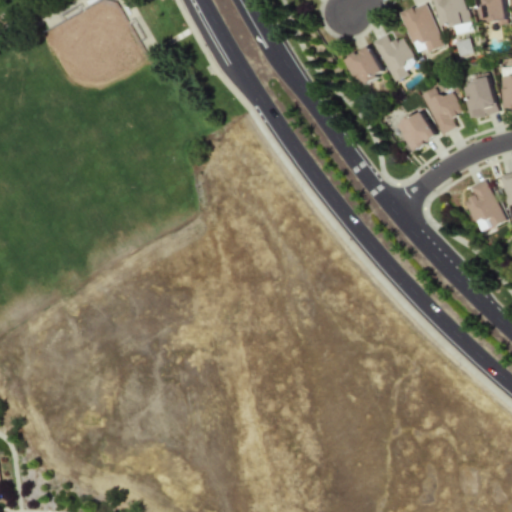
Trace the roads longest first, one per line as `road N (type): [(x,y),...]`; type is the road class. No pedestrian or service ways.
road 1 (secondary): [(194,0),(279,146),(394,284),(511,396)]
road 2 (secondary): [(511,323),(379,183),(256,0)]
road 3 (residential): [(400,207),(461,160),(511,140)]
